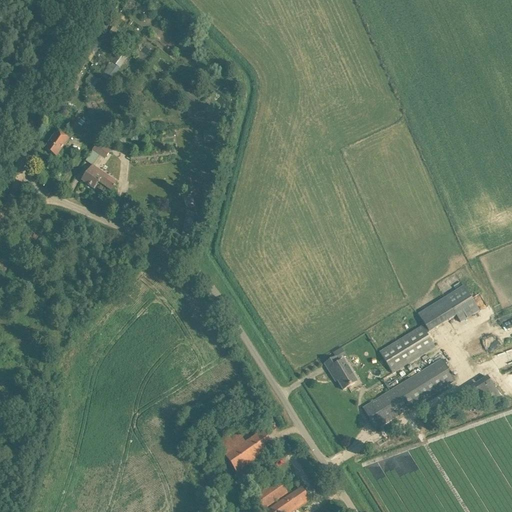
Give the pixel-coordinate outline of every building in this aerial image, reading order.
[(97,24),(99,17),(94,15),(91,22),(97,24)] [(93,55),(95,56),(97,52),(95,51),(92,49),(94,45),(97,41),(92,38),(73,76),(70,81),(74,83),(76,78),(85,61),(89,53),(93,55)] [(120,68),(129,56),(120,50),(111,62),(112,63),(104,74),(112,79),(120,68)] [(89,87),(95,78),(91,75),(84,83),(89,87)] [(64,109),(60,115),(65,119),(70,113),(64,109)] [(80,121),(81,120),(76,117),(68,129),(82,138),(84,134),(80,131),(85,124),(80,121)] [(144,130),(129,134),(131,140),(145,136),(144,130)] [(56,157),(59,153),(69,139),(57,131),(44,149),(56,157)] [(203,143),(214,142),(213,131),(203,132),(203,143)] [(101,139),(86,161),(99,169),(113,147),(101,139)] [(93,189),(98,182),(104,186),(109,178),(94,168),(92,171),(90,170),(82,181),(93,189)] [(195,208),(194,199),(184,200),(184,209),(195,208)] [(193,226),(194,212),(186,212),(185,225),(193,226)] [(434,349),(426,335),(456,315),(461,323),(479,311),(463,286),(418,314),(426,326),(379,354),(391,375),(434,349)] [(330,369),(343,390),(355,382),(341,361),(337,363),(335,360),(345,355),(341,348),(332,354),(334,358),(324,365),(328,371),(330,369)] [(363,409),(376,430),(454,382),(442,362),(363,409)] [(476,395),(492,386),(487,376),(470,386),(476,395)] [(247,467),(273,448),(261,430),(255,422),(219,447),(262,511),(293,511),(309,501),(300,487),(288,495),(277,480),(262,490),(247,467)]
